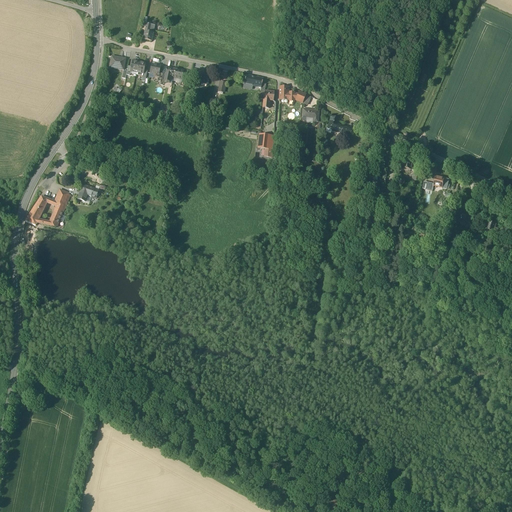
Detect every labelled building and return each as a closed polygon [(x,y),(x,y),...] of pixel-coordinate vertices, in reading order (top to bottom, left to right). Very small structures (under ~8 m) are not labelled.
[(154,26),(146,24),(144,32),(153,33),(154,26)] [(153,33),(144,32),(143,40),(152,42),(153,34),(153,33)] [(117,58),(112,57),(110,68),(115,69),(115,68),(123,69),(125,60),(121,59),(120,60),(117,59),(117,58)] [(139,63),(132,61),(131,68),(130,72),(132,72),(137,73),(139,63)] [(146,64),(139,63),(137,73),(143,74),(144,74),(144,71),(146,64)] [(160,67),(151,65),(149,75),(154,76),(159,76),(159,75),(160,67)] [(175,70),(167,69),(166,76),(165,78),(170,79),(173,79),(175,70)] [(183,72),(175,70),(173,79),(181,81),(183,74),(183,72)] [(199,72),(198,72),(197,78),(197,80),(201,81),(200,85),(207,86),(208,82),(210,74),(206,73),(206,74),(199,72)] [(422,74),(418,81),(423,83),(427,76),(422,74)] [(263,80),(246,76),(244,84),(253,86),(261,88),(261,85),(262,85),(262,83),(263,80)] [(274,93),(265,92),(264,100),(269,101),(270,101),(273,101),(274,93)] [(306,96),(299,93),(296,101),(295,102),(302,105),(303,102),(306,96)] [(318,112),(303,111),(302,118),(313,120),(313,123),(317,123),(318,112)] [(339,121),(331,119),(327,129),(334,131),(334,132),(336,133),(336,132),(344,135),(346,129),(339,127),(339,126),(337,126),(339,121)] [(352,130),(347,128),(346,129),(344,135),(344,136),(349,138),(352,130)] [(270,137),(260,136),(258,149),(268,150),(270,137)] [(412,163),(403,161),(401,169),(402,169),(401,170),(405,171),(405,170),(410,171),(412,163)] [(445,179),(435,177),(433,185),(433,187),(442,189),(445,179)] [(99,192),(84,186),(82,194),(86,195),(87,196),(87,197),(91,198),(91,200),(95,201),(97,195),(99,192)] [(70,196),(60,192),(55,203),(58,204),(65,207),(70,196)] [(48,200),(41,197),(36,205),(44,208),(46,203),(48,200)] [(50,223),(48,226),(56,228),(59,221),(61,216),(65,207),(58,204),(56,208),(50,223)] [(44,208),(36,205),(25,222),(35,227),(37,224),(38,221),(44,208)] [(470,213),(461,210),(457,220),(467,224),(467,223),(470,213)] [(496,225),(489,223),(486,231),(493,233),(496,225)]
